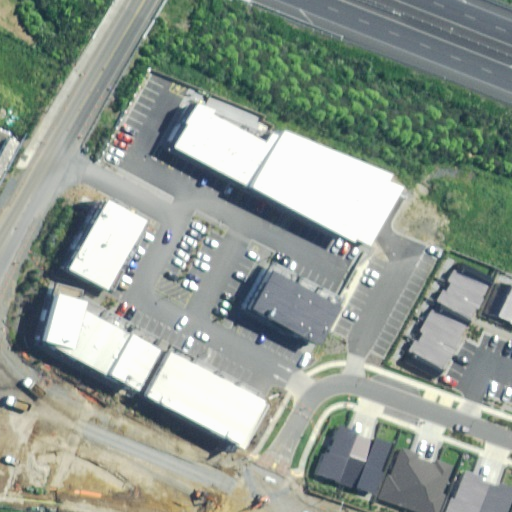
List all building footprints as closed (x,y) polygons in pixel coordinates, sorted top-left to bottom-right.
[(226,98),(221,108),(238,116),(242,106),(226,98)] [(187,104),(165,145),(344,240),(347,235),(363,244),(398,180),(272,127),(266,134),(261,131),(256,140),(187,104)] [(98,288),(135,218),(96,197),(58,268),(98,288)] [(190,214),(172,205),(168,213),(186,222),(190,214)] [(406,354),(440,371),(490,277),(460,261),(455,271),(451,269),(446,280),(449,282),(445,291),(441,289),(435,300),(438,302),(434,310),(431,308),(419,330),(422,332),(418,341),(414,339),(406,354)] [(264,268),(242,307),(312,345),(334,306),(264,268)] [(487,312),(511,322),(511,282),(510,285),(500,281),(487,312)] [(32,339),(40,344),(129,391),(151,349),(74,309),(76,301),(45,292),(32,339)] [(101,300),(90,297),(87,307),(98,311),(101,300)] [(161,351),(138,395),(239,449),(262,405),(161,351)] [(333,481),(342,484),(358,437),(351,435),(352,430),(336,424),(326,453),(322,452),(315,474),(334,480),(333,481)] [(369,441),(358,437),(342,484),(371,494),(379,472),(376,471),(385,443),(370,438),(369,441)] [(407,508),(423,460),(415,458),(416,454),(399,448),(389,476),(386,475),(378,498),(407,508)] [(425,461),(423,460),(407,508),(419,511),(436,511),(442,495),(439,494),(449,466),(433,460),(432,463),(425,461)] [(477,511),(488,483),(479,480),(481,476),(464,471),(454,499),(451,497),(445,511),(477,511)] [(490,484),(488,483),(477,511),(505,511),(511,493),(511,487),(498,483),(497,486),(490,484)]
